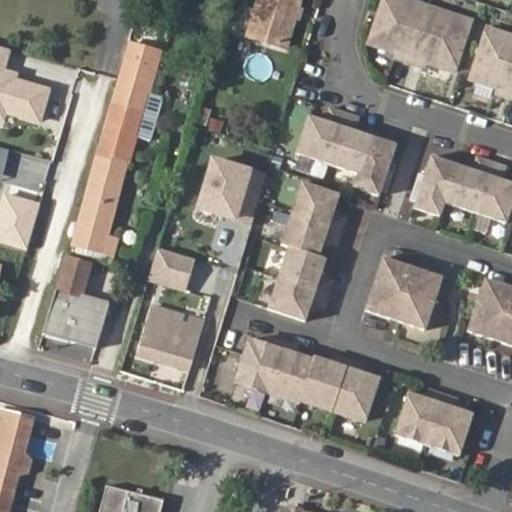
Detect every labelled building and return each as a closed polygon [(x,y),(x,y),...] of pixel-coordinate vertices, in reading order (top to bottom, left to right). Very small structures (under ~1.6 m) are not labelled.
[(259,0),(249,35),(287,46),(295,15),(297,8),(299,0),(259,0)] [(453,72),(470,19),(411,0),(381,0),(368,43),(395,53),(394,57),(424,67),(425,62),(453,72)] [(511,35),(486,27),(469,79),(497,88),(496,93),(511,97),(511,35)] [(123,71),(153,79),(162,49),(132,40),(123,71)] [(0,117),(3,119),(5,111),(39,122),(48,91),(1,77),(9,50),(0,46),(0,117)] [(115,240),(107,237),(153,79),(123,71),(72,244),(111,255),(115,240)] [(224,92),(227,92),(221,114),(234,118),(240,96),(243,97),(246,85),(227,80),(224,92)] [(143,136),(156,138),(163,93),(150,91),(143,136)] [(353,187),(380,196),(396,144),(355,131),(359,118),(330,108),(325,121),(308,116),(296,153),(358,173),(353,187)] [(230,140),(215,136),(210,154),(225,158),(230,140)] [(0,175),(3,177),(10,146),(0,143),(0,175)] [(506,222),(511,203),(511,182),(502,180),(506,166),(477,156),(473,169),(431,157),(414,208),(440,216),(445,203),(506,222)] [(237,184),(193,171),(190,187),(204,190),(199,210),(202,211),(226,217),(237,184)] [(330,278),(321,276),(326,258),(319,257),(324,241),(340,246),(349,215),(334,211),(340,196),(301,183),(282,245),(288,247),(269,309),(306,321),(311,305),(324,309),(334,279),(330,278)] [(199,221),(223,227),(226,217),(202,211),(199,221)] [(109,263),(111,255),(72,244),(70,251),(109,263)] [(160,245),(150,276),(215,295),(224,264),(160,245)] [(55,291),(43,333),(96,349),(108,305),(80,296),(89,265),(67,258),(58,292),(55,291)] [(398,321),(426,330),(442,278),(383,258),(365,310),(398,321)] [(468,331),(492,339),(511,345),(511,287),(485,278),(468,331)] [(202,321),(152,305),(137,355),(155,361),(171,365),(187,370),(202,321)] [(301,401),(365,421),(379,380),(362,374),(364,365),(334,355),(332,364),(314,359),(313,361),(297,356),(300,347),(271,337),(268,346),(250,341),(236,382),(300,403),(301,401)] [(152,372),(167,376),(171,365),(155,361),(152,372)] [(396,435),(460,456),(473,414),(457,409),(460,399),(429,390),(427,399),(410,393),(396,435)] [(30,418),(0,410),(0,511),(6,511),(15,476),(28,473),(31,460),(22,452),(30,418)] [(160,511),(163,500),(108,485),(100,511),(160,511)]
